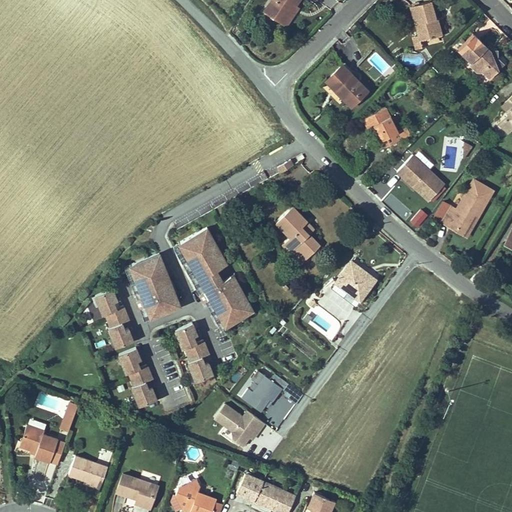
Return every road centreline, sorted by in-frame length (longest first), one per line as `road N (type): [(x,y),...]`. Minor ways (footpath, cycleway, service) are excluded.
road 1 (residential): [(511,317),(390,227),(268,92)]
road 2 (unknown): [(414,247),(272,442)]
road 3 (residential): [(268,92),(361,0)]
road 4 (residential): [(181,0),(268,92)]
